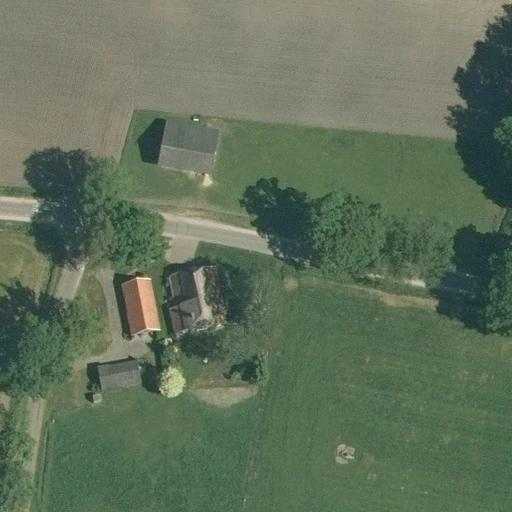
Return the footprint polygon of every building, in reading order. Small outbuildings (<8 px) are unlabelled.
[(159,164),(210,173),(217,134),(166,125),(159,164)] [(170,311),(175,336),(226,326),(221,301),(220,296),(214,269),(170,278),(177,310),(170,311)] [(121,288),(131,338),(159,333),(149,282),(121,288)] [(249,304),(237,306),(240,322),(252,319),(249,304)] [(97,371),(103,404),(142,396),(136,363),(97,371)]
